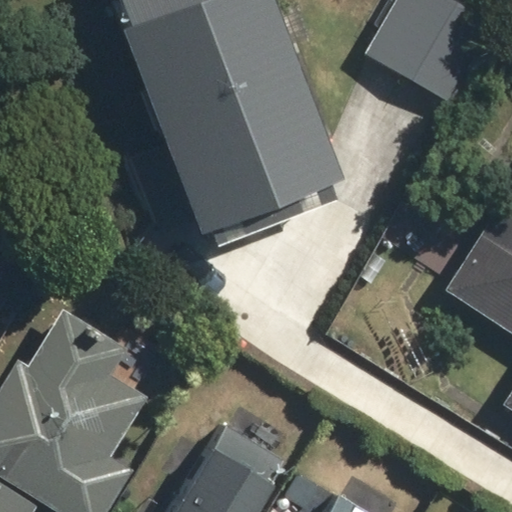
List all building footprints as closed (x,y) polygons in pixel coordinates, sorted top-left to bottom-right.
[(109,29),(185,233),(328,179),(260,0),(105,0),(116,27),(109,29)] [(494,23),(451,0),(383,0),(352,55),(447,108),(494,23)] [(511,175),(439,287),(511,334),(511,377),(495,403),(511,413),(511,175)] [(12,358),(0,377),(0,479),(52,511),(98,511),(126,468),(105,455),(142,396),(105,373),(122,346),(59,308),(33,349),(30,347),(21,363),(12,358)] [(281,458),(220,421),(165,511),(248,511),(268,480),(266,479),(269,473),(271,474),(281,458)] [(0,511),(28,511),(33,505),(0,485),(0,511)] [(363,511),(333,493),(321,511),(363,511)]
